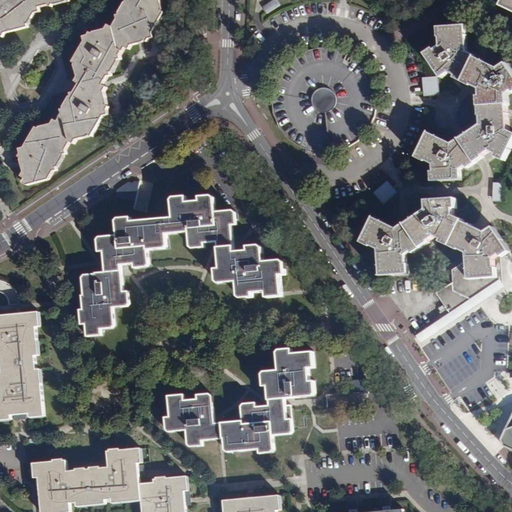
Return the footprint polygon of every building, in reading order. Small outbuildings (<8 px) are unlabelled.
[(38,7),(30,0),(0,0),(0,37),(3,40),(6,34),(27,30),(27,25),(33,15),(39,12),(38,7)] [(117,50),(122,53),(124,49),(128,51),(131,46),(139,44),(141,44),(142,43),(144,41),(147,43),(149,40),(153,39),(152,34),(164,14),(161,12),(162,10),(159,0),(128,0),(125,1),(126,3),(124,3),(118,13),(119,15),(115,16),(117,21),(111,29),(117,50)] [(273,0),(263,6),(267,14),(280,6),(276,0),(273,0)] [(511,0),(502,0),(498,9),(511,16),(511,0)] [(119,57),(122,53),(117,50),(111,29),(107,27),(105,31),(103,32),(93,34),(92,36),(90,34),(89,34),(87,37),(85,38),(83,39),(84,43),(72,64),(75,66),(74,67),(77,78),(75,83),(79,86),(100,80),(104,82),(107,79),(110,77),(110,74),(111,73),(118,63),(117,61),(120,60),(119,57)] [(467,27),(436,29),(436,40),(439,40),(439,48),(435,51),(432,49),(422,56),(440,81),(448,76),(453,78),(452,82),(461,87),(474,61),(475,59),(472,57),(468,54),(467,27)] [(328,49),(312,52),(297,59),(286,71),(279,81),(275,97),(276,112),(280,126),(288,138),(300,148),(306,150),(313,154),(325,156),(332,155),(337,155),(349,152),(360,146),(370,136),(378,122),(381,107),(381,92),(375,77),(366,65),(356,57),(341,51),(328,49)] [(497,71),(474,61),(461,87),(465,88),(480,93),(479,97),(476,100),(477,110),(508,107),(508,98),(511,96),(511,74),(507,66),(497,71)] [(101,82),(78,87),(76,90),(73,95),(70,95),(70,98),(68,99),(62,109),(63,111),(60,112),(61,116),(59,119),(64,122),(69,143),(73,146),(76,141),(86,139),(88,137),(91,139),(103,118),(107,117),(107,112),(109,109),(106,107),(107,105),(103,94),(106,89),(102,87),(104,84),(101,82)] [(508,107),(477,110),(479,128),(468,136),(465,138),(459,142),(475,166),(480,162),(489,156),(494,159),(493,161),(504,166),(511,149),(511,135),(508,133),(508,107)] [(64,122),(59,119),(56,123),(53,121),(51,125),(39,128),(38,130),(35,128),(23,149),(18,150),(19,155),(19,156),(17,158),(21,160),(19,162),(20,164),(20,166),(23,174),(20,178),(25,180),(21,184),(26,186),(48,181),(52,173),(55,172),(55,169),(57,169),(66,155),(65,151),(69,143),(64,122)] [(475,166),(459,142),(450,146),(446,143),(427,134),(413,161),(431,168),(431,172),(428,174),(430,186),(462,182),(461,172),(465,170),(465,172),(475,166)] [(140,182),(136,181),(127,187),(127,199),(136,202),(140,182)] [(387,181),(373,193),(383,205),(397,193),(387,181)] [(214,227),(213,214),(213,200),(211,198),(198,199),(198,203),(184,205),(184,199),(173,199),(169,203),(171,219),(129,225),(129,220),(117,220),(114,222),(116,237),(100,238),(96,242),(97,255),(104,255),(104,261),(105,262),(106,274),(121,273),(120,267),(126,267),(129,267),(134,266),(134,270),(146,269),(150,265),(148,252),(164,251),(167,247),(166,237),(187,235),(186,230),(214,227)] [(414,222),(405,229),(421,253),(428,248),(427,245),(430,243),(433,241),(440,244),(439,247),(449,251),(462,226),(463,224),(453,220),(454,213),(456,213),(455,202),(425,205),(425,214),(414,222)] [(187,235),(189,251),(192,252),(203,250),(203,245),(213,244),(216,244),(216,251),(233,249),(234,249),(233,242),(231,228),(237,228),(236,214),(233,212),(213,214),(214,227),(186,230),(187,235)] [(405,229),(403,227),(395,231),(372,220),(359,247),(376,255),(378,281),(408,279),(406,259),(410,256),(412,259),(417,256),(421,253),(405,229)] [(478,233),(462,226),(449,251),(463,256),(466,257),(466,262),(455,268),(452,270),(454,283),(437,294),(451,313),(500,282),(503,284),(502,262),(509,255),(493,231),(484,236),(478,233)] [(233,249),(216,251),(217,253),(217,257),(218,269),(216,271),(213,274),(214,284),(218,286),(234,286),(236,300),(240,302),(252,302),(250,296),(264,295),(265,301),(281,299),(281,297),(281,294),(279,279),(284,279),(283,265),(281,263),(263,264),(262,249),(258,248),(246,250),(246,254),(239,254),(233,255),(233,249)] [(121,276),(121,273),(106,274),(104,275),(101,275),(84,277),(82,280),(83,296),(81,297),(83,312),(79,312),(80,326),(85,326),(86,338),(101,337),(101,331),(111,331),(114,326),(112,310),(127,309),(130,306),(129,292),(123,293),(121,276)] [(0,366),(0,369),(35,364),(34,358),(39,357),(35,329),(39,328),(38,314),(0,317),(0,366)] [(291,351),(278,353),(276,355),(277,373),(263,374),(261,378),(263,391),(266,390),(267,399),(267,401),(268,403),(269,403),(285,403),(286,402),(295,402),(312,400),(316,396),(314,382),(309,383),(309,373),(314,372),(313,354),(291,357),(291,351)] [(36,371),(35,364),(0,369),(0,374),(0,422),(11,422),(10,417),(21,416),(23,416),(27,416),(29,416),(29,420),(44,419),(39,370),(36,371)] [(223,440),(222,426),(215,426),(214,418),(214,416),(212,398),(209,396),(197,397),(197,402),(184,403),(183,397),(167,398),(169,419),(164,419),(165,431),(168,434),(186,432),(187,446),(189,448),(203,448),(202,442),(219,441),(221,441),(223,440)] [(285,406),(285,403),(269,403),(270,408),(256,409),(255,404),(243,406),(242,408),(243,424),(226,425),(224,426),(222,426),(223,440),(224,452),(228,455),(259,453),(260,457),(272,456),(274,452),(274,438),(290,437),(295,433),(292,408),(292,405),(285,406)] [(108,470),(88,471),(91,509),(105,507),(104,501),(112,500),(112,507),(141,503),(139,486),(138,477),(138,475),(137,473),(136,466),(141,466),(140,451),(107,454),(108,470)] [(91,509),(88,471),(65,473),(65,460),(33,465),(33,478),(33,482),(38,482),(39,491),(40,511),(69,511),(70,504),(75,504),(75,509),(91,509)] [(185,511),(185,504),(185,502),(184,499),(184,494),(189,493),(186,478),(153,480),(154,484),(139,486),(141,503),(141,511),(185,511)] [(279,511),(278,498),(223,504),(223,511),(279,511)]
